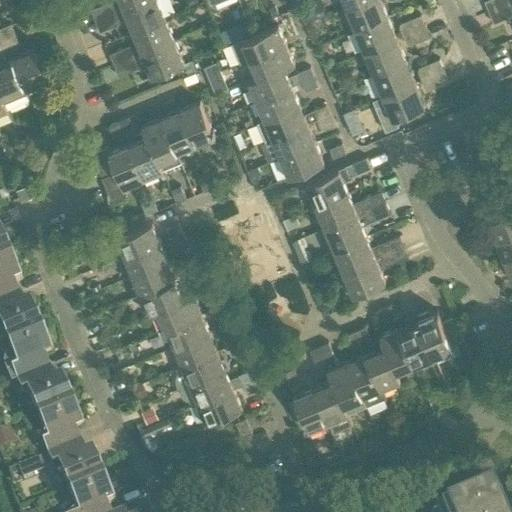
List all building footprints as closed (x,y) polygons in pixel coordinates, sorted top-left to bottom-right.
[(111,0),(110,0),(90,8),(95,20),(118,10),(115,1),(111,0)] [(158,0),(141,0),(124,8),(133,30),(166,16),(158,0)] [(382,0),(359,0),(346,6),(355,28),(388,14),(382,0)] [(484,0),(489,11),(511,1),(511,0),(484,0)] [(511,1),(489,11),(494,22),(511,14),(511,1)] [(312,2),(299,7),(306,23),(319,17),(317,12),(312,2)] [(118,10),(95,20),(100,31),(120,22),(122,19),(118,10)] [(401,22),(399,25),(403,34),(426,24),(421,13),(401,22)] [(388,14),(355,28),(364,50),(397,36),(388,14)] [(166,16),(133,30),(142,52),(175,39),(166,16)] [(11,22),(0,26),(0,29),(9,50),(18,46),(19,43),(11,22)] [(279,22),(233,41),(241,61),(251,57),(287,42),(279,22)] [(426,24),(403,34),(406,43),(410,44),(431,36),(426,24)] [(0,90),(3,97),(4,97),(8,107),(29,98),(25,88),(11,56),(9,50),(0,29),(0,90)] [(214,41),(221,58),(232,54),(225,36),(214,41)] [(397,36),(364,50),(374,72),(407,58),(397,36)] [(137,54),(114,64),(118,75),(147,63),(152,75),(184,62),(175,39),(142,52),(137,54)] [(251,57),(258,75),(259,76),(285,65),(285,66),(295,62),(287,42),(251,57)] [(129,44),(109,53),(114,64),(137,54),(133,46),(129,44)] [(34,46),(11,56),(25,88),(48,78),(34,46)] [(407,58),(374,72),(383,94),(416,81),(407,58)] [(419,66),(418,70),(421,78),(444,69),(440,58),(419,66)] [(217,60),(204,65),(208,75),(221,70),(217,60)] [(258,75),(248,79),(257,99),(293,84),(289,75),(285,66),(285,65),(259,76),(258,75)] [(311,65),(289,75),(293,84),(302,80),(315,75),(311,65)] [(444,69),(421,78),(425,87),(429,89),(449,80),(444,69)] [(221,70),(208,75),(212,85),(225,79),(221,70)] [(315,75),(302,80),(306,90),(319,84),(315,75)] [(383,94),(373,99),(386,130),(399,124),(396,116),(425,104),(416,81),(383,94)] [(293,84),(257,99),(264,118),(300,103),(293,84)] [(0,124),(13,119),(8,107),(4,97),(3,97),(0,90),(0,124)] [(200,99),(180,107),(195,143),(215,135),(200,99)] [(300,103),(264,118),(272,137),(308,122),(300,103)] [(326,103),(313,109),(317,118),(330,113),(326,103)] [(180,107),(161,115),(176,151),(195,143),(180,107)] [(330,113),(317,118),(321,128),(334,122),(330,113)] [(128,115),(119,119),(124,132),(128,141),(143,177),(163,168),(159,158),(158,159),(147,133),(146,134),(144,130),(136,133),(128,115)] [(161,115),(142,124),(144,130),(146,134),(147,133),(158,159),(159,158),(163,168),(181,161),(176,151),(161,115)] [(119,119),(109,123),(115,136),(124,132),(119,119)] [(308,122),(272,137),(261,141),(269,160),(280,156),(316,141),(308,122)] [(107,146),(92,152),(109,193),(112,198),(123,194),(125,184),(143,177),(128,141),(109,149),(107,146)] [(316,141),(280,156),(288,175),(324,161),(316,141)] [(342,142),(329,147),(333,157),(346,151),(342,142)] [(367,156),(306,181),(316,204),(348,191),(344,182),(348,174),(351,175),(372,167),(367,156)] [(258,165),(248,169),(252,179),(258,177),(261,170),(258,165)] [(217,169),(208,173),(213,186),(223,182),(217,169)] [(208,173),(198,177),(204,190),(213,186),(208,173)] [(31,183),(17,189),(22,200),(36,194),(31,183)] [(180,185),(171,189),(176,202),(186,198),(180,185)] [(7,190),(0,192),(0,196),(2,201),(10,198),(7,190)] [(348,191),(316,204),(325,226),(386,201),(381,190),(353,202),(348,191)] [(386,201),(325,226),(334,249),(367,235),(362,224),(391,212),(386,201)] [(511,208),(487,218),(496,239),(511,231),(511,208)] [(152,221),(116,236),(125,256),(160,241),(152,221)] [(178,222),(165,227),(169,237),(182,231),(178,222)] [(0,259),(12,254),(1,228),(0,228),(0,259)] [(182,231),(169,237),(173,246),(186,241),(182,231)] [(511,231),(496,239),(504,257),(511,253),(511,231)] [(367,235),(334,249),(343,271),(405,245),(400,234),(371,246),(367,235)] [(160,241),(125,256),(132,274),(168,259),(160,241)] [(405,245),(343,271),(353,294),(386,280),(381,268),(409,257),(405,245)] [(12,254),(0,259),(0,302),(14,297),(10,286),(23,281),(12,254)] [(168,259),(132,274),(141,293),(176,278),(168,259)] [(194,260),(181,265),(185,275),(198,269),(194,260)] [(198,269),(185,275),(189,284),(202,279),(198,269)] [(176,278),(141,293),(149,313),(159,309),(158,308),(184,297),(184,296),(176,278)] [(184,297),(158,308),(159,309),(166,326),(202,311),(194,291),(184,296),(184,297)] [(220,293),(207,298),(211,308),(224,302),(220,293)] [(14,297),(0,302),(0,324),(8,343),(43,328),(32,302),(18,307),(14,297)] [(224,302),(211,308),(215,317),(228,312),(224,302)] [(390,303),(380,307),(386,321),(395,317),(390,303)] [(430,309),(417,315),(433,353),(453,345),(450,339),(461,334),(453,316),(442,321),(438,310),(432,312),(430,309)] [(202,311),(166,326),(174,345),(210,330),(202,311)] [(404,324),(399,326),(414,361),(433,353),(417,315),(403,320),(404,324)] [(366,325),(356,329),(362,342),(371,338),(366,325)] [(399,326),(379,334),(383,344),(384,343),(395,369),(396,369),(414,361),(399,326)] [(4,363),(4,364),(4,366),(5,368),(6,370),(12,385),(17,382),(45,370),(41,360),(54,355),(43,328),(8,343),(12,352),(10,353),(8,354),(7,356),(6,357),(5,359),(4,361),(4,363)] [(356,329),(347,333),(352,346),(362,342),(356,329)] [(210,330),(174,345),(182,364),(218,349),(210,330)] [(236,330),(223,336),(227,345),(240,340),(236,330)] [(240,340),(227,345),(231,355),(244,350),(240,340)] [(318,345),(323,358),(331,377),(332,377),(343,403),(344,402),(348,412),(366,405),(347,359),(337,363),(327,341),(318,345)] [(383,344),(366,351),(381,387),(400,379),(396,369),(395,369),(384,343),(383,344)] [(318,345),(308,349),(314,362),(323,358),(318,345)] [(218,349),(182,364),(177,366),(179,371),(178,373),(178,374),(177,375),(177,376),(177,378),(177,380),(177,382),(177,383),(179,388),(226,368),(218,349)] [(366,351),(347,359),(366,405),(385,397),(381,387),(366,351)] [(294,367),(284,371),(290,384),(299,380),(294,367)] [(226,368),(179,388),(181,392),(182,393),(182,394),(183,395),(186,397),(187,398),(188,398),(191,399),(193,404),(198,402),(234,387),(243,383),(255,378),(251,368),(238,374),(236,369),(228,372),(226,368)] [(45,370),(17,382),(22,394),(28,391),(39,416),(74,402),(63,375),(49,381),(45,370)] [(332,377),(331,377),(313,385),(328,421),(333,432),(353,424),(348,412),(344,402),(343,403),(332,377)] [(255,378),(243,383),(247,393),(260,387),(255,378)] [(137,398),(145,395),(140,383),(132,386),(137,398)] [(313,385),(294,393),(309,429),(328,421),(313,385)] [(234,387),(198,402),(206,421),(242,407),(234,387)] [(74,402),(39,416),(49,442),(43,444),(48,456),(75,445),(71,434),(85,428),(74,402)] [(146,421),(156,417),(152,407),(142,411),(146,421)] [(246,416),(235,421),(241,436),(252,431),(246,416)] [(75,445),(48,456),(53,468),(59,465),(69,491),(105,476),(94,449),(80,455),(75,445)] [(77,510),(74,511),(111,511),(109,505),(116,502),(105,476),(69,491),(77,510)] [(490,495),(448,511),(505,511),(494,486),(487,488),(490,495)]
